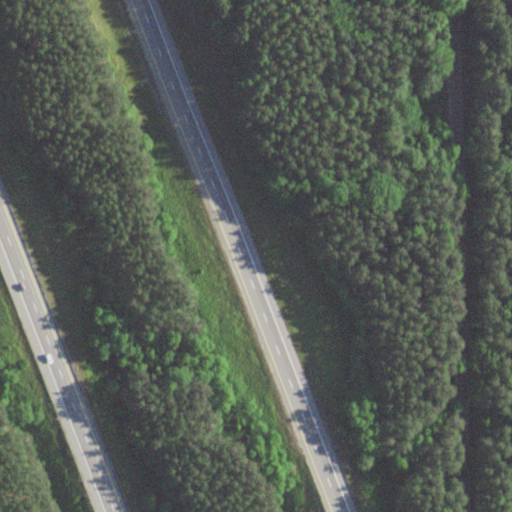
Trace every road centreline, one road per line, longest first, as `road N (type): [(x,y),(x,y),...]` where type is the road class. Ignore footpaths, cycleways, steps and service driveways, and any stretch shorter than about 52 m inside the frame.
road 1 (motorway): [(334,511),(143,0)]
road 2 (residential): [(454,0),(461,511)]
road 3 (motorway): [(0,231),(112,511)]
